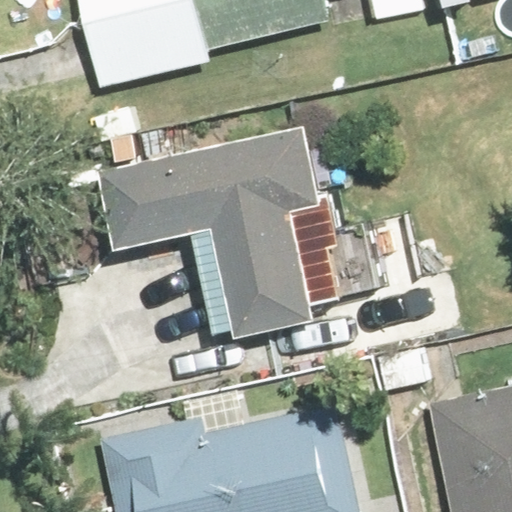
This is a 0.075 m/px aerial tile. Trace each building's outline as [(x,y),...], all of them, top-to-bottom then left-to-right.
[(329,0),(75,0),(97,98),(218,72),(214,54),(335,28),(329,0)] [(463,73),(401,87),(409,121),(471,107),(463,73)] [(310,127),(96,173),(116,267),(195,250),(217,354),(353,324),(310,127)] [(427,330),(379,338),(389,396),(437,388),(427,330)] [(511,511),(511,386),(438,402),(461,511),(511,511)] [(97,441),(112,511),(363,511),(341,411),(216,438),(211,416),(97,441)]
